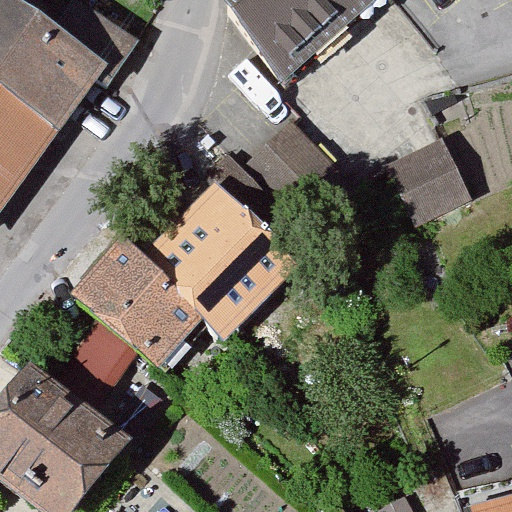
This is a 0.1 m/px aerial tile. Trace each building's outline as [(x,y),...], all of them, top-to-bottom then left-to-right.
[(0,0),(0,208),(119,35),(67,0),(0,0)] [(378,0),(227,0),(228,0),(283,91),(378,0)] [(290,116),(229,174),(274,220),(334,162),(290,116)] [(445,142),(392,166),(421,227),(474,202),(445,142)] [(154,259),(125,236),(77,296),(163,364),(201,315),(230,338),(302,247),(217,179),(154,259)] [(84,511),(133,441),(36,376),(0,422),(0,472),(58,511),(84,511)] [(511,511),(511,493),(466,508),(466,511),(511,511)]
